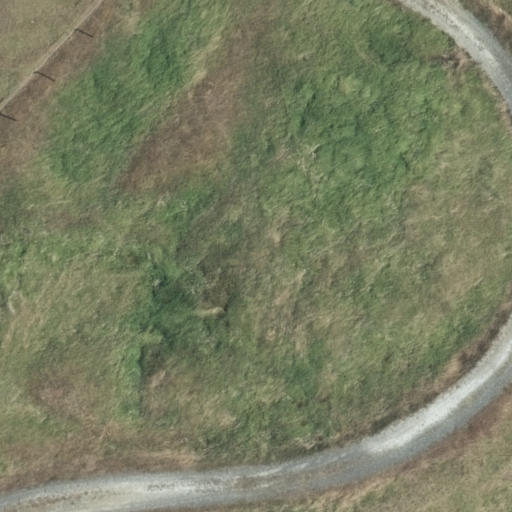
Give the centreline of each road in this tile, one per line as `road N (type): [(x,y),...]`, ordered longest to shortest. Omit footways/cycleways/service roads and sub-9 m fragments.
road 1 (track): [(60,511),(338,464),(410,436),(465,402),(511,355)]
road 2 (track): [(511,83),(479,43),(425,0)]
